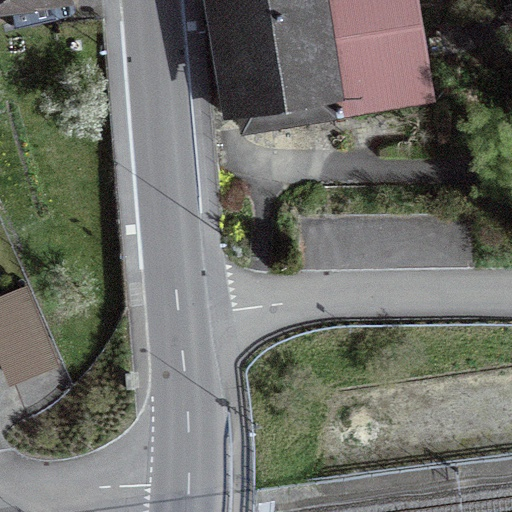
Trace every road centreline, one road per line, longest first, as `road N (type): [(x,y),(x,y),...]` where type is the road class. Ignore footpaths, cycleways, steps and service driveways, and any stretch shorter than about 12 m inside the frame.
road 1 (residential): [(178,311),(317,296),(511,291)]
road 2 (tertiary): [(150,0),(178,311)]
road 3 (residential): [(0,499),(188,478)]
road 4 (tertiary): [(178,311),(188,478)]
